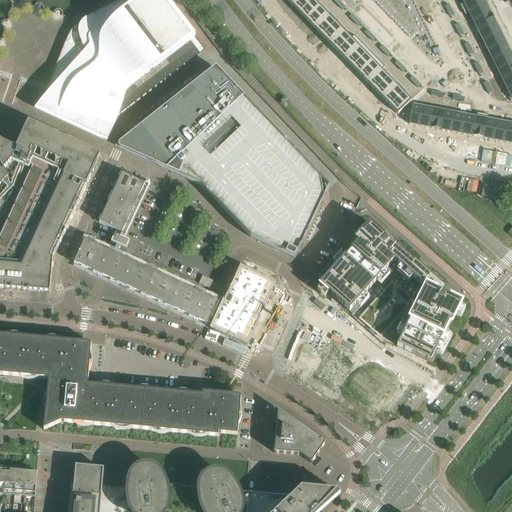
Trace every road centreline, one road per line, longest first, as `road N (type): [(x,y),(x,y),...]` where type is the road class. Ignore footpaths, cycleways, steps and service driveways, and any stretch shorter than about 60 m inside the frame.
road 1 (secondary): [(213,0),(318,119),(511,294)]
road 2 (secondary): [(511,262),(348,114),(241,0)]
road 3 (residential): [(213,54),(124,127),(66,260),(72,313)]
road 4 (residential): [(333,419),(258,368),(205,346),(139,323),(72,313)]
road 5 (unclassified): [(511,309),(399,460)]
road 6 (unclassified): [(412,470),(511,344)]
